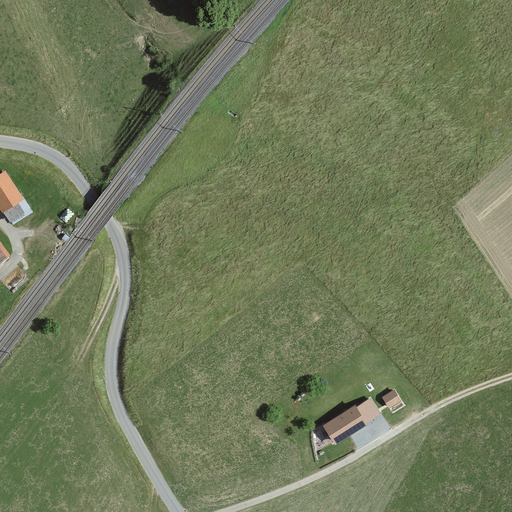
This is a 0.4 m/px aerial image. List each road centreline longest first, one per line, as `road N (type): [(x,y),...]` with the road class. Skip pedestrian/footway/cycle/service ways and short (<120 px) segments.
road 1 (unclassified): [(0,141),(55,156),(115,234),(125,286),(112,387),(178,511)]
road 2 (track): [(224,511),(327,473),(457,394),(511,376)]
